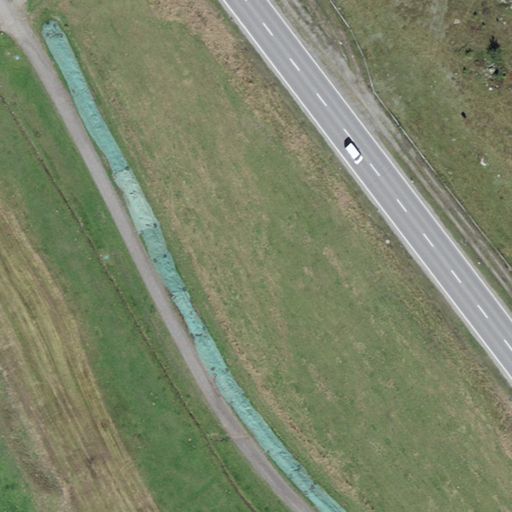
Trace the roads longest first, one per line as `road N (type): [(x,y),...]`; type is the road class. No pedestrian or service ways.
road 1 (track): [(303,511),(201,372),(74,120),(0,3)]
road 2 (primary): [(511,353),(246,0)]
road 3 (track): [(287,0),(511,289)]
